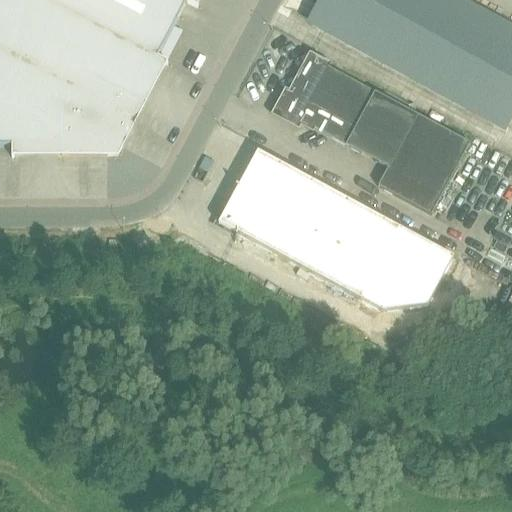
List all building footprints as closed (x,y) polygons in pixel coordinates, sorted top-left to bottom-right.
[(135,102),(156,62),(25,0),(0,0),(0,146),(62,147),(62,156),(118,156),(143,107),(135,102)] [(184,9),(167,0),(25,0),(156,62),(184,9)] [(167,0),(184,9),(188,0),(167,0)] [(347,44),(505,131),(511,118),(511,30),(456,0),(325,0),(323,4),(358,23),(347,44)] [(298,121),(387,170),(377,188),(431,217),(470,145),(311,59),(290,98),(298,121)] [(428,309),(453,259),(258,153),(219,225),(384,314),(428,309)]
